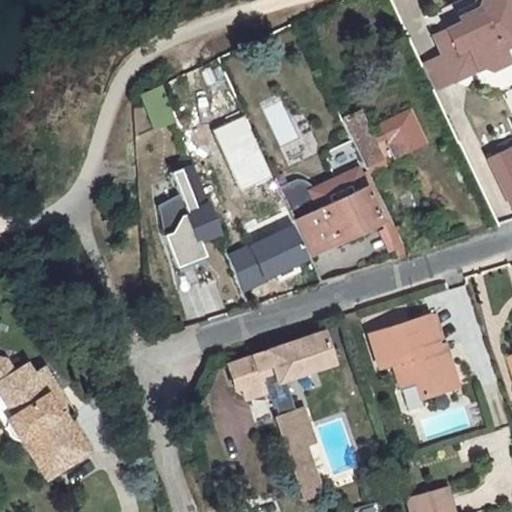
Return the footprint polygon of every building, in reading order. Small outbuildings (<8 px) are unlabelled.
[(457,21),(430,34),(439,54),(447,70),(448,70),(460,64),(473,69),(480,65),(490,68),(507,60),(501,48),(511,43),(511,31),(510,26),(511,19),(511,0),(477,0),(475,7),(457,16),(455,17),(457,21)] [(455,0),(450,3),(457,16),(475,7),(477,0),(455,0)] [(439,54),(420,63),(432,88),(452,79),(448,70),(447,70),(439,54)] [(159,85),(139,94),(152,128),(174,120),(159,85)] [(379,157),(372,143),(384,138),(393,157),(423,142),(408,111),(378,125),(381,130),(369,136),(358,112),(341,119),(362,165),(379,157)] [(511,164),(504,148),(485,157),(509,207),(511,204),(511,164)] [(379,157),(362,165),(364,170),(381,163),(379,157)] [(266,164),(255,169),(279,218),(289,214),(308,256),(377,222),(355,175),(353,170),(311,192),(308,187),(290,181),(281,187),(276,176),(272,179),(266,164)] [(189,166),(169,173),(175,190),(180,202),(194,241),(218,231),(206,203),(203,204),(189,166)] [(364,170),(355,175),(377,222),(394,258),(404,255),(364,170)] [(175,190),(168,194),(172,205),(180,202),(175,190)] [(289,228),(227,255),(239,287),(303,258),(289,228)] [(415,381),(420,398),(457,386),(448,359),(440,361),(436,347),(437,347),(427,315),(367,335),(378,368),(392,363),(399,386),(415,381)] [(313,366),(310,358),(327,352),(320,331),(226,364),(234,391),(241,388),(244,398),(268,390),(263,376),(274,371),(275,375),(284,377),(313,366)] [(440,361),(448,359),(443,345),(437,347),(436,347),(440,361)] [(327,352),(310,358),(313,366),(330,361),(327,352)] [(68,410),(42,369),(32,375),(25,365),(13,373),(4,360),(0,358),(0,395),(13,415),(6,420),(4,428),(11,439),(20,442),(21,440),(45,479),(87,453),(62,414),(68,410)] [(293,410),(288,412),(285,427),(297,422),(293,410)] [(306,462),(297,436),(302,435),(297,422),(285,427),(284,439),(285,458),(289,474),(293,484),(316,476),(311,460),(306,462)] [(316,476),(293,484),(294,486),(295,488),(301,492),(310,496),(321,490),(316,476)] [(451,511),(444,488),(406,499),(409,511),(451,511)]
